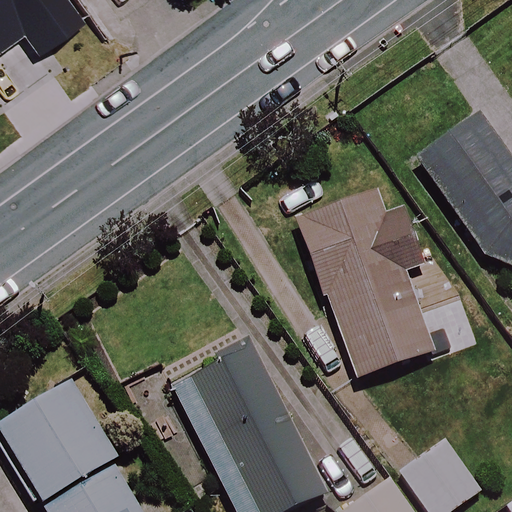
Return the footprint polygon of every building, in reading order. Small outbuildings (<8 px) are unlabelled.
[(511,177),(465,120),(406,168),(475,258),(511,275),(511,177)] [(417,271),(385,191),(287,230),(320,314),(326,312),(355,385),(431,356),(400,278),(417,271)] [(295,511),(320,500),(246,353),(165,394),(224,511),(295,511)] [(133,511),(65,389),(0,425),(0,465),(26,511),(133,511)] [(455,511),(477,496),(440,445),(395,478),(420,511),(455,511)] [(402,511),(385,488),(352,511),(402,511)]
